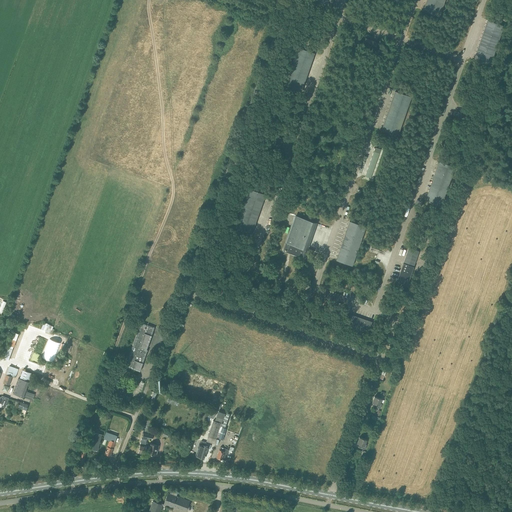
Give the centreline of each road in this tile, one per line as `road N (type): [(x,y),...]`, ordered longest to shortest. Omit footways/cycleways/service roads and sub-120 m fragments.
road 1 (primary): [(408,511),(181,474),(0,492)]
road 2 (unclassified): [(357,511),(189,483),(0,503)]
